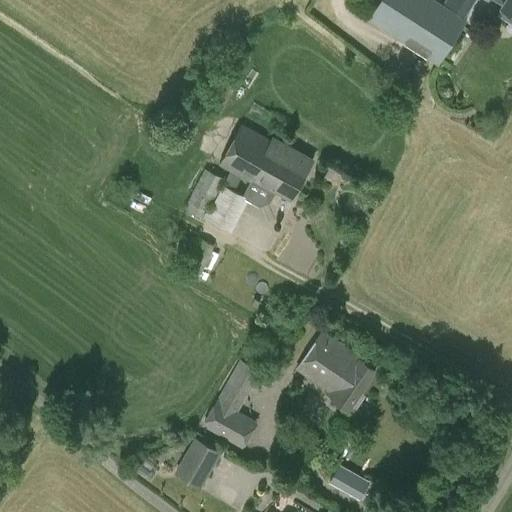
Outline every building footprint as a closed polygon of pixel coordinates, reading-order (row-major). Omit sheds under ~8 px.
[(379,0),(368,18),(438,64),(467,20),(437,0),(379,0)] [(465,16),(475,0),(446,0),(445,3),(465,16)] [(511,0),(503,0),(501,5),(511,11),(511,0)] [(242,124),(221,162),(251,178),(252,175),(291,197),(312,158),(273,136),(270,140),(242,124)] [(231,231),(250,197),(225,183),(213,204),(211,202),(224,178),(206,168),(185,206),(231,231)] [(377,367),(357,353),(322,329),(295,367),(330,392),(329,393),(350,407),(377,367)] [(240,358),(202,423),(243,446),(258,421),(238,409),(261,370),(240,358)] [(174,471),(201,487),(222,450),(195,435),(174,471)] [(337,465),(330,479),(362,497),(369,483),(337,465)]
